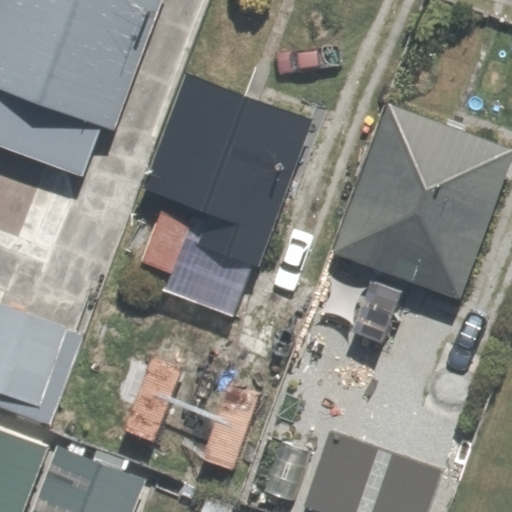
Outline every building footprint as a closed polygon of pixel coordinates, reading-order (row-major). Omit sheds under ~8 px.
[(22,0),(0,63),(0,140),(107,179),(171,0),(22,0)] [(346,132),(204,76),(158,187),(183,198),(153,269),(192,285),(189,292),(267,324),(346,132)] [(394,274),(433,286),(500,308),(511,272),(511,141),(410,107),(357,261),(394,274)] [(433,286),(394,274),(373,337),(411,350),(433,286)] [(0,341),(0,400),(62,427),(98,342),(17,308),(2,342),(0,341)] [(506,361),(464,344),(436,410),(478,428),(506,361)] [(151,511),(162,488),(80,453),(54,511),(151,511)]
